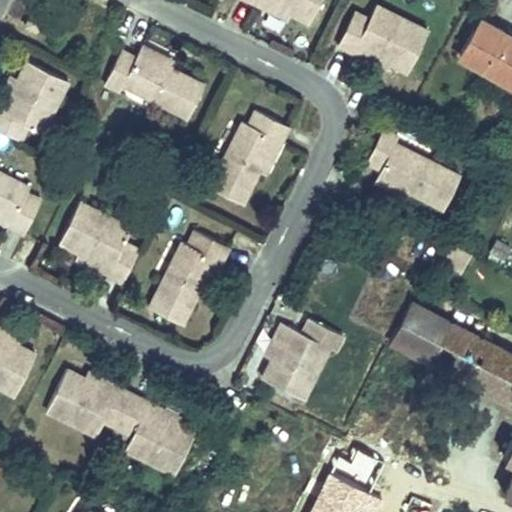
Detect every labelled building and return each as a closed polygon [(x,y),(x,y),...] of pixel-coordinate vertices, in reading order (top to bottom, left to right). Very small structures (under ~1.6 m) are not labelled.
[(26,0),(18,17),(31,23),(43,0),(26,0)] [(285,0),(289,2),(306,10),(310,0),(285,0)] [(335,35),(353,44),(356,38),(388,54),(405,62),(424,22),(380,0),(374,0),(369,12),(351,3),(335,35)] [(511,27),(481,11),(459,51),(511,78),(511,27)] [(139,34),(136,41),(167,56),(170,50),(139,34)] [(356,38),(353,44),(385,60),(388,54),(356,38)] [(167,56),(136,41),(133,47),(120,41),(102,79),(114,85),(119,76),(182,107),(199,73),(167,56)] [(0,99),(0,120),(17,129),(23,119),(36,125),(63,70),(24,51),(14,72),(0,99)] [(6,68),(0,80),(0,99),(14,72),(6,68)] [(240,194),(255,163),(271,129),(278,133),(286,118),(253,102),(246,117),(240,114),(209,178),(240,194)] [(381,164),(377,171),(411,188),(442,204),(460,167),(396,135),(398,130),(381,121),(364,155),(381,164)] [(271,129),(255,163),(262,167),(278,133),(271,129)] [(0,205),(7,210),(4,216),(18,223),(33,191),(19,184),(22,178),(0,167),(0,205)] [(411,188),(377,171),(375,176),(409,193),(411,188)] [(57,234),(78,244),(109,259),(106,266),(119,272),(135,239),(123,233),(129,220),(76,194),(57,234)] [(177,314),(193,282),(209,249),(217,253),(223,239),(190,223),(183,237),(177,234),(145,299),(177,314)] [(109,259),(78,244),(74,251),(106,266),(109,259)] [(209,249),(193,282),(201,285),(217,253),(209,249)] [(511,345),(408,295),(389,337),(511,397),(511,345)] [(285,315),(268,350),(259,368),(301,388),(327,335),(334,338),(340,324),(306,307),(298,321),(285,315)] [(260,346),(268,350),(285,315),(277,310),(260,346)] [(0,331),(13,337),(16,329),(0,321),(0,331)] [(0,380),(10,385),(29,345),(13,337),(0,331),(0,380)] [(112,386),(83,372),(60,362),(42,401),(94,426),(100,412),(127,424),(120,440),(170,464),(189,424),(171,414),(139,399),(143,391),(117,379),(112,386)] [(86,364),(83,372),(112,386),(117,379),(86,364)] [(139,399),(171,414),(174,406),(143,391),(139,399)] [(511,465),(503,485),(511,490),(511,433),(508,432),(501,447),(511,451),(511,465)] [(111,511),(85,496),(75,511),(111,511)]
